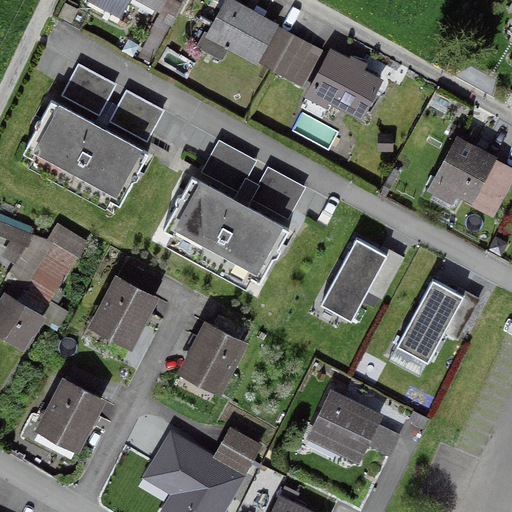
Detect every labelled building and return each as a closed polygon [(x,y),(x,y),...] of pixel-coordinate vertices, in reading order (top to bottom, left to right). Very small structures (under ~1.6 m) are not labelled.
[(141,0),(158,9),(162,0),(141,0)] [(167,0),(161,11),(173,18),(182,0),(167,0)] [(207,36),(272,71),(291,36),(226,1),(207,36)] [(300,86),(319,51),(291,36),(272,71),(300,86)] [(356,70),(358,66),(330,51),(310,90),(360,116),(378,81),(356,70)] [(115,84),(78,64),(63,92),(100,112),(115,84)] [(163,110),(126,89),(111,117),(148,137),(163,110)] [(36,120),(33,125),(34,129),(26,145),(53,160),(48,168),(91,191),(95,183),(122,198),(131,182),(135,181),(138,176),(136,172),(147,153),(104,130),(102,133),(96,130),(91,127),(92,124),(50,101),(40,119),(36,120)] [(254,158),(218,138),(203,166),(239,186),(254,158)] [(456,142),(437,178),(490,208),(511,172),(483,157),(485,154),(473,147),(471,151),(456,142)] [(304,186),(267,166),(252,193),(289,214),(304,186)] [(179,199),(176,203),(177,207),(168,224),(195,239),(191,247),(233,270),(238,262),(265,277),(274,260),(278,259),(280,254),(279,250),(289,232),(247,209),(245,211),(239,208),(234,205),(235,202),(193,179),(183,198),(179,199)] [(0,304),(0,333),(19,346),(30,330),(36,333),(40,326),(36,323),(83,246),(57,230),(14,300),(6,296),(0,305),(0,304)] [(387,256),(357,239),(321,305),(352,321),(387,256)] [(118,278),(117,278),(92,327),(93,328),(95,323),(128,340),(126,345),(127,345),(152,296),(147,293),(153,281),(124,266),(118,278)] [(463,296),(434,281),(398,346),(428,362),(463,296)] [(215,328),(206,324),(180,373),(182,373),(184,369),(217,386),(215,391),(216,391),(242,342),(215,328)] [(98,398),(64,380),(38,429),(40,430),(35,439),(68,456),(73,447),(74,448),(99,399),(98,398)] [(341,443),(337,451),(357,461),(378,416),(354,404),(354,403),(343,398),(343,399),(329,393),(312,429),(341,443)] [(233,428),(226,442),(252,456),(259,443),(233,428)] [(220,511),(243,474),(172,432),(146,475),(174,492),(162,511),(220,511)] [(252,456),(226,442),(218,455),(244,469),(252,456)] [(292,504),(291,505),(278,498),(271,511),(305,511),(302,510),(303,509),(292,504)]
